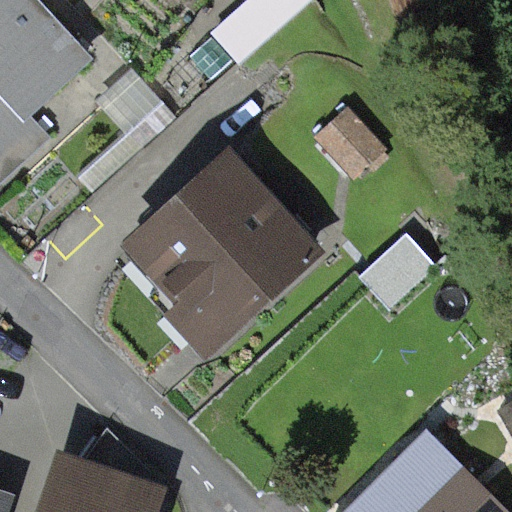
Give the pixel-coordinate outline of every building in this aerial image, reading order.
[(85,58),(55,26),(31,0),(0,0),(0,89),(23,114),(85,58)] [(252,0),(253,1),(189,56),(215,83),(311,0),(252,0)] [(436,0),(391,0),(420,64),(457,48),(436,0)] [(0,180),(46,139),(23,114),(0,89),(0,180)] [(348,116),(322,140),(353,173),(379,150),(348,116)] [(169,303),(208,346),(309,254),(229,166),(129,257),(118,266),(160,311),(169,303)] [(405,237),(359,279),(389,311),(435,269),(405,237)] [(147,511),(158,476),(99,433),(70,468),(54,511),(147,511)] [(499,511),(457,466),(412,511),(499,511)]
